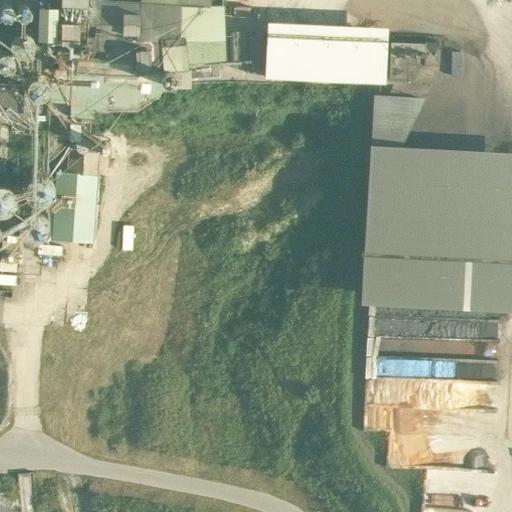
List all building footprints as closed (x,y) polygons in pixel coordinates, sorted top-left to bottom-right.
[(0,0),(0,69),(51,72),(50,101),(68,102),(68,114),(92,115),(92,111),(100,111),(100,89),(188,92),(188,76),(211,77),(211,63),(223,61),(223,38),(220,37),(224,6),(126,0),(89,0),(90,3),(86,3),(86,0),(0,0)] [(264,62),(264,26),(250,27),(250,63),(264,62)] [(424,42),(424,43),(389,41),(388,81),(407,81),(408,66),(424,66),(423,65),(438,65),(439,42),(424,42)] [(0,111),(32,113),(34,85),(0,83),(0,111)] [(511,150),(402,146),(419,95),(370,93),(368,141),(363,159),(357,302),(367,305),(364,377),(496,382),(499,311),(511,311),(511,150)] [(50,240),(66,241),(92,243),(99,150),(67,149),(66,171),(53,170),(50,240)] [(481,470),(480,511),(491,511),(491,470),(481,470)]
